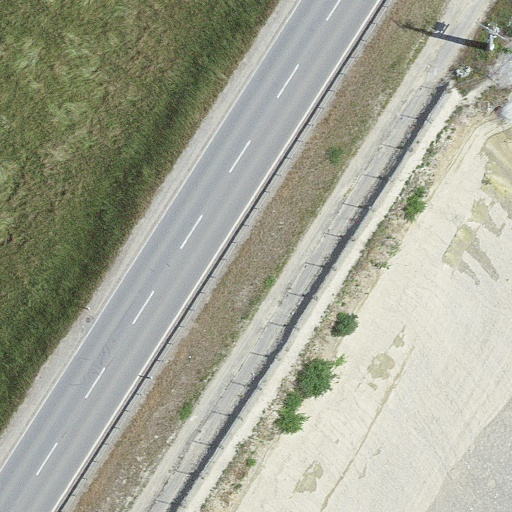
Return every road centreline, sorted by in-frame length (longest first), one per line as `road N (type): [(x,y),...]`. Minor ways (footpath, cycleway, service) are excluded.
road 1 (track): [(165,511),(492,0)]
road 2 (primary): [(346,0),(19,511)]
